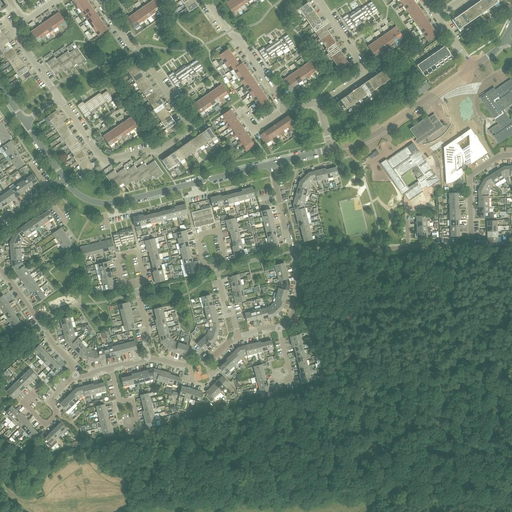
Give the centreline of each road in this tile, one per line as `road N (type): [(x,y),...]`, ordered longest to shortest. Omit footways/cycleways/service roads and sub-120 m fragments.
road 1 (residential): [(98,0),(187,129),(164,145),(104,159),(60,98)]
road 2 (residential): [(62,177),(87,199),(108,203),(270,164)]
road 3 (residential): [(407,247),(470,244),(469,175),(511,155)]
road 4 (residential): [(345,145),(378,132),(472,67)]
road 5 (residential): [(319,103),(367,70),(317,0)]
road 6 (residential): [(75,375),(0,266)]
road 7 (residential): [(284,106),(206,0)]
